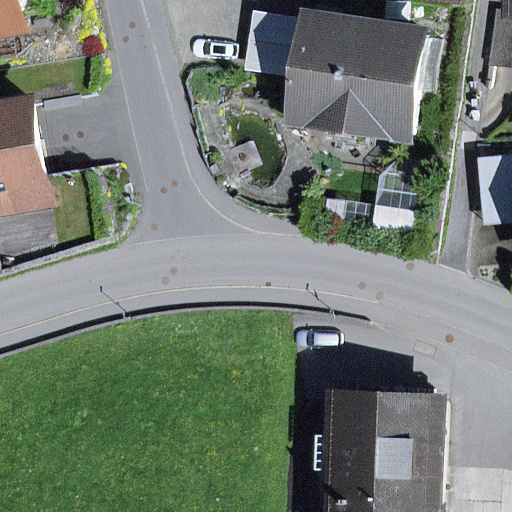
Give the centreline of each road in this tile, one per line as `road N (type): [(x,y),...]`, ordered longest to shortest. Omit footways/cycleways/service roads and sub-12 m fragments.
road 1 (residential): [(454,311),(494,0)]
road 2 (residential): [(454,311),(374,280),(176,255)]
road 3 (residential): [(176,255),(120,0)]
road 4 (unclassified): [(176,255),(0,307)]
